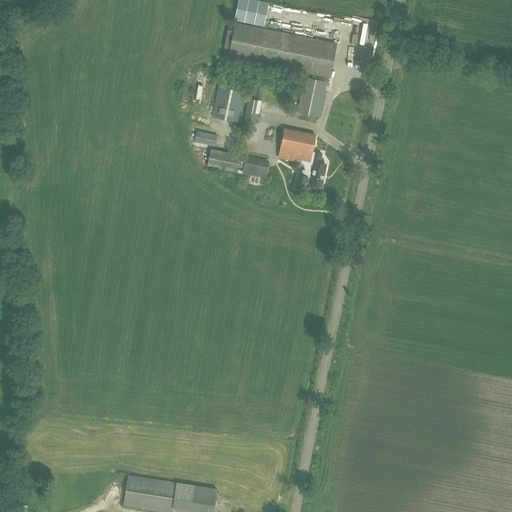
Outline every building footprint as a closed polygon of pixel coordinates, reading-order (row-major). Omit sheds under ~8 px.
[(297,112),(319,116),(326,82),(324,81),(325,76),(329,77),(336,44),(235,23),(228,56),(319,75),(318,80),(305,77),(297,112)] [(204,95),(206,84),(199,82),(197,93),(204,95)] [(211,117),(237,122),(243,92),(218,86),(211,117)] [(245,120),(255,122),(260,100),(249,98),(245,120)] [(336,125),(347,128),(353,104),(342,101),(336,125)] [(294,190),(305,192),(306,183),(311,184),(312,187),(317,188),(319,186),(321,186),(325,164),(320,163),(322,154),(312,152),(315,136),(284,129),(278,158),(307,164),(306,170),(302,169),(301,174),(297,173),(294,190)] [(194,142),(215,146),(217,135),(197,131),(194,142)] [(207,165),(237,172),(241,155),(211,149),(207,165)] [(241,172),(266,177),(269,161),(244,156),(241,172)] [(172,511),(173,508),(195,511),(212,511),(216,490),(177,483),(128,475),(123,505),(164,511),(172,511)]
